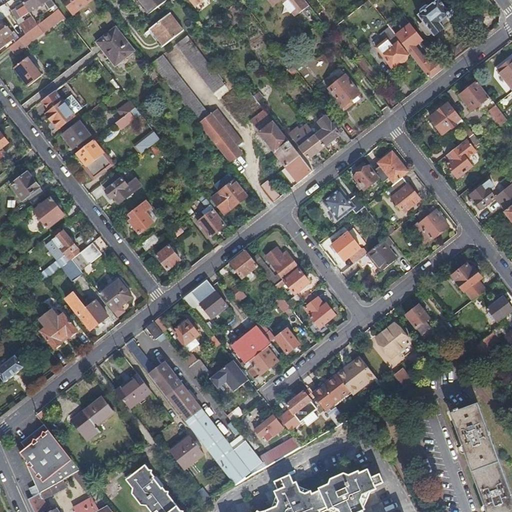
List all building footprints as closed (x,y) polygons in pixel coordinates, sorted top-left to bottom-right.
[(21,0),(22,2),(10,10),(16,19),(20,16),(40,5),(43,11),(54,5),(52,1),(50,0),(21,0)] [(68,0),(77,10),(89,0),(68,0)] [(141,0),(151,12),(165,0),(169,0),(173,5),(179,1),(178,0),(141,0)] [(304,0),(265,0),(272,8),(281,0),(284,4),(283,5),(291,15),(292,13),(296,17),(309,6),(304,0)] [(420,14),(417,16),(422,23),(425,26),(422,28),(428,36),(431,35),(432,36),(443,28),(439,23),(445,18),(450,19),(454,17),(454,13),(452,10),(448,9),(447,10),(439,0),(437,0),(429,7),(420,14)] [(15,42),(8,47),(13,53),(62,15),(57,8),(40,22),(25,34),(19,38),(15,42)] [(170,13),(151,28),(164,45),(184,30),(170,13)] [(32,17),(23,21),(18,22),(25,34),(40,22),(38,18),(34,21),(32,17)] [(13,40),(15,42),(19,38),(14,32),(12,33),(2,21),(0,22),(0,42),(1,42),(4,47),(13,40)] [(425,26),(422,23),(417,27),(425,37),(428,36),(422,28),(425,26)] [(115,65),(134,49),(116,26),(96,41),(101,48),(115,65)] [(386,37),(387,39),(393,46),(399,42),(392,32),(386,37)] [(240,103),(188,36),(177,44),(230,112),(232,110),(238,120),(249,112),(242,102),(240,103)] [(391,68),(409,55),(403,46),(401,44),(399,42),(393,46),(387,39),(375,48),(391,68)] [(429,80),(440,71),(433,62),(430,65),(425,58),(424,58),(413,43),(410,46),(406,41),(401,44),(403,46),(409,55),(429,80)] [(167,83),(198,123),(200,122),(230,161),(242,153),(237,146),(243,141),(218,108),(210,115),(163,55),(151,63),(167,83)] [(14,68),(27,85),(41,75),(27,58),(14,68)] [(511,60),(499,71),(511,87),(511,60)] [(350,101),(356,96),(360,93),(345,75),(338,80),(335,78),(332,80),(330,77),(323,83),(345,110),(352,104),(350,101)] [(64,82),(40,101),(48,112),(45,114),(57,129),(73,116),(73,115),(80,109),(70,96),(73,93),(64,82)] [(474,111),(490,97),(478,82),(461,95),(474,111)] [(260,94),(255,98),(261,106),(262,107),(265,104),(262,101),(264,99),(260,94)] [(245,101),(256,116),(257,117),(265,111),(262,107),(261,106),(255,98),(253,95),(245,101)] [(129,112),(135,107),(130,100),(118,110),(123,117),(129,112)] [(323,105),(326,110),(332,106),(328,101),(323,105)] [(450,104),(444,109),(456,124),(462,119),(450,104)] [(503,113),(496,105),(490,110),(502,126),(509,121),(503,113)] [(134,119),(140,114),(137,110),(135,107),(129,112),(134,119)] [(444,109),(431,119),(437,126),(435,128),(442,136),(456,124),(444,109)] [(250,121),(259,133),(273,122),(265,111),(257,117),(256,116),(250,121)] [(123,117),(115,123),(120,129),(134,119),(129,112),(123,117)] [(79,119),(74,122),(76,125),(63,135),(73,149),(90,135),(79,119)] [(346,145),(351,141),(335,121),(321,133),(316,125),(311,129),(325,147),(339,136),(346,145)] [(259,133),(286,166),(299,155),(273,122),(259,133)] [(475,134),(469,127),(458,136),(463,143),(475,134)] [(312,172),(318,167),(311,158),(325,147),(311,129),(307,132),(312,138),(301,148),(309,159),(304,162),(312,172)] [(150,145),(159,138),(154,131),(145,138),(150,145)] [(135,145),(141,153),(150,145),(145,138),(135,145)] [(94,139),(77,152),(87,165),(86,167),(95,178),(106,170),(107,171),(110,168),(110,167),(116,162),(103,145),(100,147),(94,139)] [(391,153),(373,167),(383,180),(388,175),(393,182),(406,172),(391,153)] [(463,153),(449,165),(459,178),(474,166),(463,153)] [(298,183),(312,172),(304,162),(299,155),(286,166),(298,183)] [(369,166),(355,178),(365,190),(379,179),(369,166)] [(117,172),(101,184),(106,189),(105,191),(112,199),(114,197),(119,203),(131,195),(126,188),(128,186),(117,172)] [(33,205),(46,195),(28,173),(11,186),(23,201),(28,197),(33,205)] [(403,178),(389,188),(387,191),(404,213),(420,200),(403,178)] [(235,180),(212,197),(224,213),(246,196),(235,180)] [(495,186),(491,180),(473,195),(483,209),(497,198),(491,190),(495,186)] [(261,186),(274,202),(280,197),(267,181),(261,186)] [(511,186),(497,198),(507,211),(511,206),(511,186)] [(366,207),(357,196),(351,201),(341,189),(324,203),(339,221),(353,210),(357,214),(366,207)] [(213,209),(214,208),(203,194),(199,198),(210,212),(198,221),(209,236),(224,225),(213,209)] [(51,199),(35,211),(48,228),(64,216),(51,199)] [(145,200),(128,214),(132,218),(129,221),(139,234),(152,224),(154,223),(157,218),(151,211),(152,209),(145,200)] [(450,225),(432,202),(419,212),(424,219),(420,223),(425,230),(418,235),(425,243),(432,238),(433,239),(450,225)] [(180,208),(188,219),(194,214),(186,203),(180,208)] [(391,226),(385,231),(389,236),(395,231),(391,226)] [(350,257),(355,263),(357,261),(367,253),(363,248),(361,249),(349,233),(333,246),(346,261),(350,257)] [(141,244),(146,251),(159,241),(154,234),(141,244)] [(73,259),(82,252),(68,235),(50,250),(63,266),(70,261),(73,259)] [(367,253),(357,261),(363,269),(366,266),(375,276),(397,259),(386,245),(392,241),(389,236),(383,241),(367,253)] [(102,254),(93,242),(82,252),(73,259),(81,270),(102,254)] [(284,279),(298,267),(286,251),(282,255),(276,247),(266,256),(284,279)] [(172,249),(159,260),(167,270),(181,260),(172,249)] [(246,250),(230,263),(243,279),(259,266),(252,257),(246,250)] [(252,257),(259,266),(275,286),(280,282),(257,253),(252,257)] [(83,273),(81,270),(73,259),(70,261),(63,266),(62,267),(73,281),(83,273)] [(473,300),(486,290),(477,280),(481,276),(473,267),(471,269),(467,263),(452,275),(464,290),(465,289),(473,300)] [(7,276),(12,273),(8,268),(4,271),(3,272),(7,276)] [(285,280),(287,282),(296,293),(310,281),(299,268),(285,280)] [(100,294),(117,317),(125,311),(121,306),(132,296),(120,279),(100,294)] [(280,282),(275,286),(278,290),(287,282),(285,280),(284,279),(280,282)] [(208,280),(184,298),(190,305),(197,300),(200,304),(213,319),(228,306),(208,280)] [(241,287),(233,293),(241,303),(248,297),(241,287)] [(66,299),(90,330),(108,317),(96,301),(86,309),(73,292),(66,299)] [(292,308),(301,300),(296,294),(287,302),(291,307),(292,308)] [(282,296),(276,301),(284,312),(291,307),(287,302),(282,296)] [(318,296),(305,307),(320,326),(336,313),(327,302),(325,304),(318,296)] [(511,308),(503,297),(485,312),(495,324),(511,310),(511,308)] [(197,300),(190,305),(193,310),(200,304),(197,300)] [(422,333),(430,326),(426,320),(429,317),(419,304),(406,314),(422,333)] [(295,311),(315,337),(320,334),(298,308),(295,311)] [(46,315),(64,338),(68,336),(70,337),(77,332),(64,314),(59,318),(53,310),(46,315)] [(60,342),(64,338),(46,315),(35,324),(55,349),(62,344),(60,342)] [(201,334),(189,320),(175,331),(190,350),(200,343),(196,338),(201,334)] [(155,322),(147,328),(156,340),(164,334),(155,322)] [(501,341),(511,332),(511,330),(505,322),(494,331),(495,332),(501,341)] [(410,342),(395,323),(376,338),(391,357),(410,342)] [(251,359),(272,343),(271,342),(265,334),(258,326),(232,345),(246,363),(251,359)] [(433,329),(430,326),(422,333),(424,336),(433,329)] [(288,328),(276,338),(289,353),(300,343),(288,328)] [(265,334),(271,342),(276,338),(270,330),(265,334)] [(487,351),(501,341),(495,332),(482,342),(487,351)] [(214,349),(220,344),(214,336),(208,341),(214,349)] [(474,347),(482,342),(477,336),(470,341),(474,347)] [(150,373),(156,368),(134,339),(127,344),(150,373)] [(490,356),(487,351),(482,342),(474,347),(482,361),(490,356)] [(272,353),(276,349),(272,343),(251,359),(254,364),(248,369),(250,371),(272,353)] [(437,362),(427,350),(420,355),(433,371),(440,367),(437,362)] [(440,367),(456,358),(450,352),(437,362),(440,367)] [(278,360),(272,353),(250,371),(255,378),(278,360)] [(0,365),(0,374),(7,383),(27,368),(16,355),(4,366),(2,364),(0,365)] [(186,361),(201,380),(211,372),(200,359),(198,360),(194,355),(186,361)] [(378,379),(360,356),(347,367),(349,369),(340,378),(350,390),(353,394),(370,381),(373,384),(378,379)] [(234,390),(249,379),(245,374),(240,368),(233,359),(210,378),(218,387),(223,383),(229,383),(234,390)] [(237,483),(252,474),(251,472),(234,450),(216,427),(165,362),(156,368),(150,373),(166,394),(237,483)] [(347,367),(337,375),(340,378),(349,369),(347,367)] [(403,368),(394,375),(404,388),(414,382),(403,368)] [(153,392),(139,374),(117,392),(131,409),(153,392)] [(340,378),(337,375),(313,395),(315,397),(325,410),(350,390),(340,378)] [(313,395),(308,389),(287,406),(291,411),(286,416),(294,427),(302,421),(304,423),(306,422),(309,425),(319,416),(314,411),(317,408),(311,401),(315,397),(313,395)] [(81,418),(96,436),(101,432),(96,427),(114,413),(103,397),(84,412),(86,414),(81,418)] [(511,511),(511,495),(478,403),(451,413),(487,511),(511,511)] [(233,421),(245,412),(239,405),(228,415),(233,421)] [(326,414),(337,426),(344,419),(334,407),(326,414)] [(269,430),(273,436),(284,427),(274,415),(256,429),(262,436),(269,430)] [(89,443),(96,436),(81,418),(74,423),(89,443)] [(73,473),(79,469),(44,424),(22,442),(26,448),(21,453),(28,461),(26,463),(36,484),(30,488),(33,497),(63,478),(73,473)] [(266,442),(273,436),(269,430),(262,436),(266,442)] [(189,434),(171,449),(185,466),(203,452),(189,434)] [(268,465),(302,446),(295,437),(261,457),(264,461),(268,465)] [(251,472),(264,461),(261,457),(247,439),(234,450),(251,472)] [(184,511),(185,511),(181,511),(167,494),(168,491),(164,490),(150,474),(152,470),(147,470),(144,466),(128,479),(134,487),(133,493),(142,504),(148,504),(154,511),(159,509),(161,511),(184,511)] [(340,511),(354,511),(361,509),(355,497),(358,495),(360,496),(361,494),(375,488),(374,485),(370,477),(366,468),(359,471),(358,469),(347,474),(343,471),(330,478),(329,481),(319,486),(320,489),(313,492),(311,489),(304,493),(300,492),(295,481),(293,482),(278,489),(284,501),(280,504),(276,502),(275,506),(262,511),(257,509),(255,511),(319,511),(321,511),(321,510),(328,507),(329,508),(334,506),(338,508),(340,511)] [(95,489),(94,487),(79,469),(73,473),(89,493),(95,489)] [(370,477),(374,485),(382,481),(378,472),(370,477)] [(274,481),(278,489),(293,482),(289,474),(274,481)] [(57,511),(55,507),(48,511),(43,501),(67,485),(63,478),(33,497),(29,499),(34,511),(57,511)] [(211,498),(220,492),(211,480),(203,487),(211,498)] [(204,502),(211,498),(203,487),(196,491),(204,502)] [(78,511),(96,511),(100,510),(93,497),(76,507),(78,511)]
